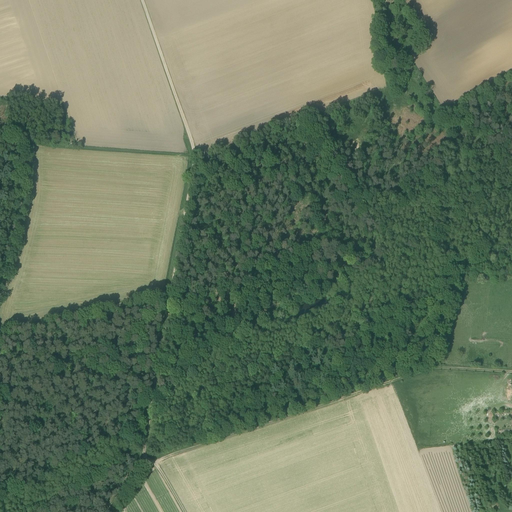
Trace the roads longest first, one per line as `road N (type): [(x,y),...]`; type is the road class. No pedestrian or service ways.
road 1 (track): [(142,461),(195,157),(142,0)]
road 2 (track): [(511,372),(433,369),(154,460)]
road 3 (track): [(397,30),(393,69),(401,90),(436,116),(511,72)]
